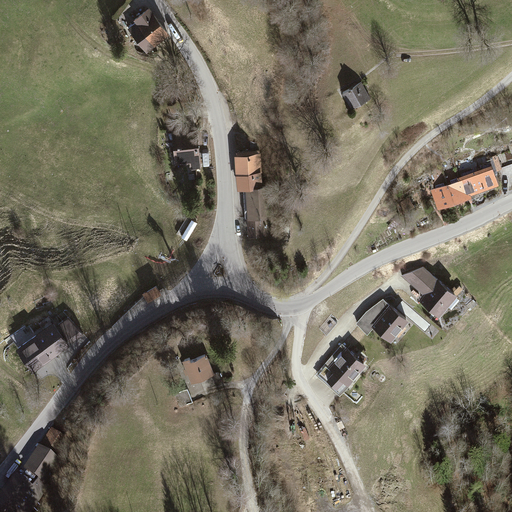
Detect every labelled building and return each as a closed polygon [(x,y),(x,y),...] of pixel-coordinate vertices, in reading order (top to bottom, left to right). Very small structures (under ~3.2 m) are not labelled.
[(168,34),(147,8),(132,20),(126,24),(147,50),(168,34)] [(361,81),(342,91),(344,94),(351,107),(369,97),(361,81)] [(170,129),(174,162),(188,160),(190,170),(200,169),(197,140),(195,126),(170,129)] [(234,153),(235,172),(260,170),(258,151),(254,152),(234,153)] [(491,162),(493,170),(502,167),(497,154),(489,157),(491,162)] [(491,162),(478,167),(485,187),(498,183),(494,171),(493,170),(491,162)] [(457,175),(458,177),(466,197),(468,196),(472,195),(471,193),(485,187),(478,167),(457,175)] [(241,188),(242,188),(244,217),(247,217),(248,236),(270,234),(266,185),(261,185),(260,170),(235,172),(237,188),(241,188)] [(464,198),(466,197),(458,177),(448,181),(455,201),(464,198)] [(438,207),(455,201),(448,181),(431,187),(432,191),(438,207)] [(176,234),(187,240),(198,223),(187,216),(176,234)] [(440,314),(457,293),(423,266),(402,274),(424,295),(422,297),(421,299),(440,314)] [(155,284),(141,292),(147,301),(150,300),(160,294),(161,293),(155,284)] [(367,332),(373,325),(375,323),(390,303),(383,297),(367,309),(356,323),(367,332)] [(408,318),(390,303),(375,323),(373,325),(391,339),(408,318)] [(337,322),(329,316),(319,328),(326,334),(337,322)] [(17,347),(33,370),(65,347),(71,343),(54,320),(17,347)] [(340,394),(348,385),(330,370),(340,358),(349,347),(343,342),(316,373),(340,394)] [(367,362),(349,347),(340,358),(330,370),(348,385),(367,362)] [(214,372),(206,353),(190,359),(190,356),(182,359),(189,377),(191,381),(211,373),(214,372)] [(214,372),(211,373),(216,385),(223,382),(218,371),(214,372)] [(187,389),(174,394),(179,407),(192,402),(187,389)] [(67,439),(52,429),(40,446),(55,457),(67,439)] [(40,446),(23,470),(38,480),(47,487),(53,478),(50,476),(60,461),(55,457),(40,446)] [(33,487),(15,474),(0,495),(0,501),(14,511),(29,511),(47,487),(38,480),(33,487)] [(0,511),(14,511),(0,501),(0,511)]
